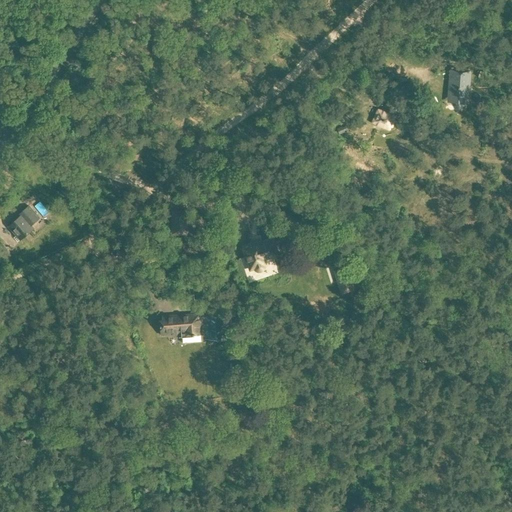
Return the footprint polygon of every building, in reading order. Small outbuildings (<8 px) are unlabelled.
[(468,97),(470,73),(451,71),(450,80),(451,80),(450,99),(463,101),(464,97),(468,97)] [(390,131),(396,118),(377,109),(363,102),(365,98),(359,92),(347,109),(365,123),(369,120),(390,131)] [(342,126),(337,128),(339,134),(345,131),(342,126)] [(30,225),(38,218),(28,207),(17,216),(18,217),(8,226),(15,235),(13,237),(17,242),(19,239),(32,228),(30,225)] [(171,210),(170,236),(187,236),(188,210),(171,210)] [(276,258),(275,255),(274,251),(276,251),(274,245),(272,245),(271,242),(262,245),(260,238),(248,242),(249,245),(242,248),(250,271),(254,270),(255,271),(258,272),(261,271),(263,271),(264,269),(265,267),(265,266),(270,265),(268,261),(276,258)] [(350,278),(338,282),(341,293),(353,289),(350,278)] [(167,334),(177,333),(180,333),(181,338),(182,338),(183,344),(192,343),(192,342),(199,341),(199,335),(202,334),(201,326),(202,318),(184,315),(161,317),(161,321),(159,321),(160,333),(167,332),(167,334)] [(224,317),(221,333),(228,334),(234,335),(237,319),(231,318),(224,317)]
